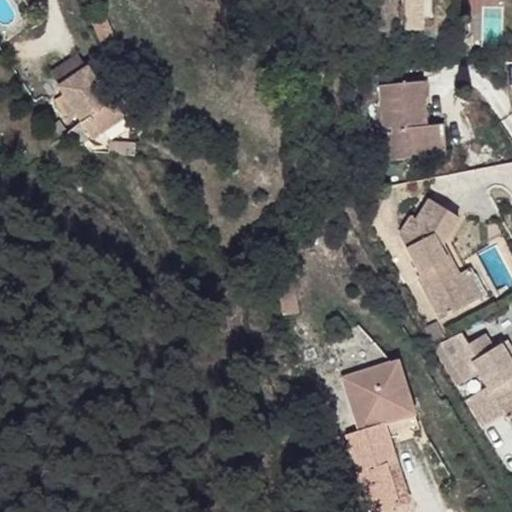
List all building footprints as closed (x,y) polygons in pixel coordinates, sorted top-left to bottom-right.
[(418,36),(419,0),(400,0),(399,36),(418,36)] [(115,36),(105,12),(90,19),(100,42),(115,36)] [(235,56),(217,52),(212,72),(231,75),(235,56)] [(88,68),(79,55),(51,73),(60,86),(88,68)] [(111,103),(88,68),(60,86),(64,94),(55,100),(66,116),(75,110),(83,122),(63,137),(66,142),(68,143),(82,145),(92,139),(94,141),(127,119),(114,101),(111,103)] [(316,79),(313,71),(301,75),(303,83),(316,79)] [(426,126),(422,81),(380,85),(384,131),(388,130),(391,160),(430,156),(428,133),(421,133),(421,127),(426,127),(426,126)] [(326,103),(323,93),(311,95),(313,105),(326,103)] [(444,136),(444,125),(426,126),(426,127),(421,127),(421,133),(428,133),(430,156),(446,155),(444,136)] [(458,274),(448,256),(441,260),(436,252),(442,244),(459,218),(430,199),(417,220),(412,216),(400,235),(420,273),(417,275),(440,319),(487,295),(476,274),(474,275),(470,268),(458,274)] [(448,256),(442,244),(436,252),(441,260),(448,256)] [(298,313),(293,281),(278,284),(283,315),(298,313)] [(445,337),(437,322),(426,328),(434,342),(445,337)] [(511,375),(511,359),(501,342),(494,347),(485,333),(469,343),(462,333),(442,345),(465,381),(473,376),(480,372),(510,418),(511,416),(511,375)] [(511,347),(507,339),(501,342),(511,359),(511,375),(511,347)] [(413,414),(397,361),(344,378),(360,430),(347,435),(372,511),(377,511),(400,505),(387,465),(396,462),(384,424),(413,414)] [(346,478),(338,451),(324,456),(333,483),(346,478)] [(411,501),(398,461),(396,462),(387,465),(400,505),(411,501)]
